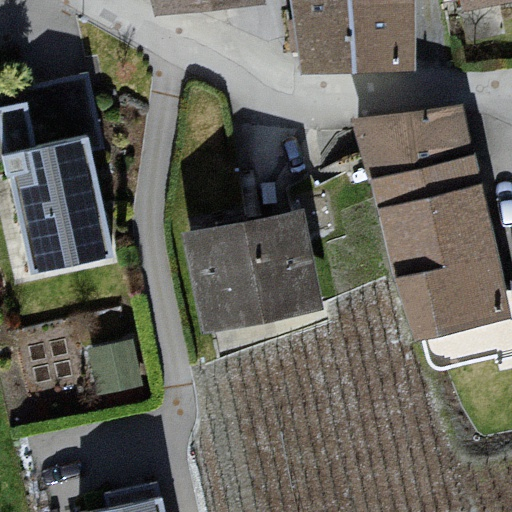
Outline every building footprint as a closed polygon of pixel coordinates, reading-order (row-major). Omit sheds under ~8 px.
[(403,0),(274,0),(277,28),(291,74),(410,70),(403,0)] [(461,0),(464,10),(506,0),(461,0)] [(88,73),(0,92),(0,113),(2,123),(0,123),(0,158),(6,157),(32,273),(112,256),(89,151),(104,148),(88,73)] [(395,122),(338,124),(384,275),(410,338),(499,317),(457,135),(395,122)] [(307,210),(185,235),(205,334),(328,309),(307,210)] [(511,279),(502,280),(511,352),(511,279)] [(161,511),(158,499),(102,511),(161,511)]
